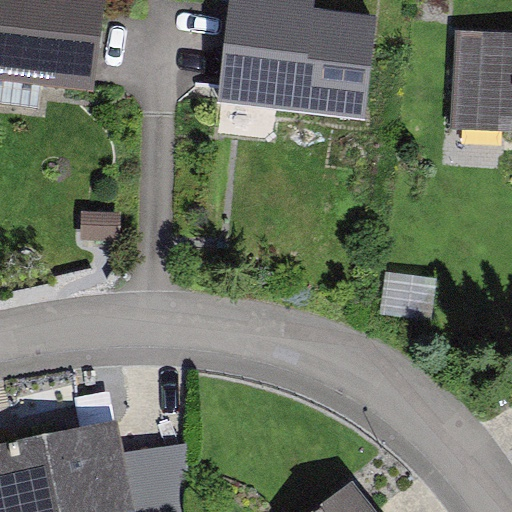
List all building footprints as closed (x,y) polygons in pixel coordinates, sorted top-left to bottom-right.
[(98,0),(0,0),(0,93),(40,99),(44,70),(88,76),(91,58),(98,2),(98,0)] [(291,0),(229,0),(226,46),(223,76),(267,80),(266,93),(362,102),(370,14),(291,7),(291,0)] [(511,26),(458,24),(454,119),(511,121),(511,26)] [(110,414),(0,436),(0,511),(10,511),(80,499),(82,511),(88,511),(128,504),(110,414)] [(194,450),(137,450),(136,510),(193,511),(194,450)] [(377,511),(350,477),(305,511),(377,511)]
